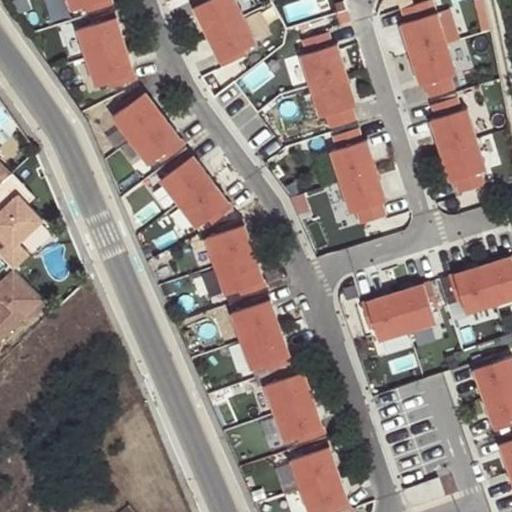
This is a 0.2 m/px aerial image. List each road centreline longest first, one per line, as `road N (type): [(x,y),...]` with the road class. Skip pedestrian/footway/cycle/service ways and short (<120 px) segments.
road 1 (residential): [(228,511),(61,128),(0,43)]
road 2 (residential): [(301,276),(270,197),(165,63),(147,0)]
road 3 (residential): [(393,511),(301,276)]
road 4 (residential): [(359,0),(431,233)]
road 5 (residential): [(431,233),(301,276)]
road 6 (track): [(511,127),(485,0)]
